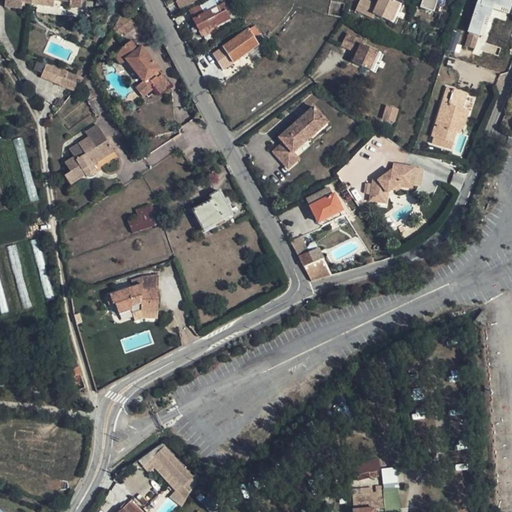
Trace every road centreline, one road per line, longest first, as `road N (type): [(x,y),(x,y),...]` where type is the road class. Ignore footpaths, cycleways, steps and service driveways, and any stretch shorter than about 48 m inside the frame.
road 1 (residential): [(74,511),(92,484),(108,408),(133,383),(303,290)]
road 2 (unclassified): [(152,0),(303,290)]
road 3 (residential): [(511,76),(455,217),(400,261),(303,290)]
